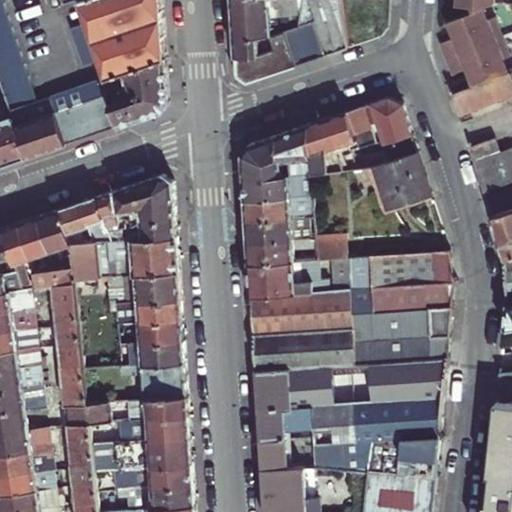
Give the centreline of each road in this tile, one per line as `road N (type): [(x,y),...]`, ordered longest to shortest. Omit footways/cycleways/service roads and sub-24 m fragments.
road 1 (residential): [(460,511),(483,280),(416,50)]
road 2 (residential): [(206,126),(232,511)]
road 3 (residential): [(206,126),(416,50)]
road 4 (residential): [(0,197),(206,126)]
road 5 (residential): [(197,0),(206,126)]
